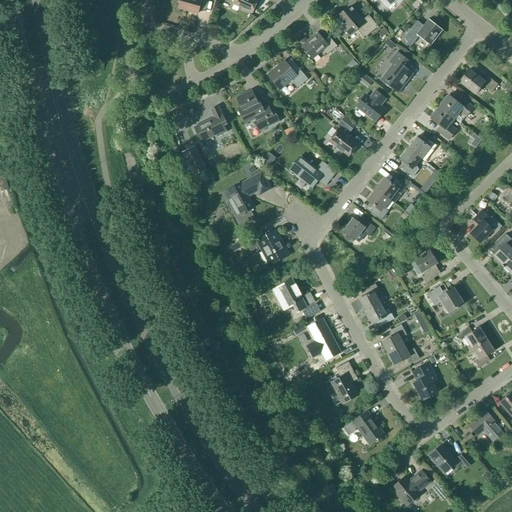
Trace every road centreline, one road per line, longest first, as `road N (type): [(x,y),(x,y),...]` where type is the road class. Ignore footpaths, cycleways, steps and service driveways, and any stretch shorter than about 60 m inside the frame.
road 1 (secondary): [(256,511),(168,375),(114,263),(74,151),(39,0)]
road 2 (secondary): [(13,0),(33,104),(91,275),(143,385),(223,511)]
road 3 (residential): [(426,427),(388,396),(313,245),(477,26)]
road 4 (residential): [(511,316),(445,227),(511,162)]
